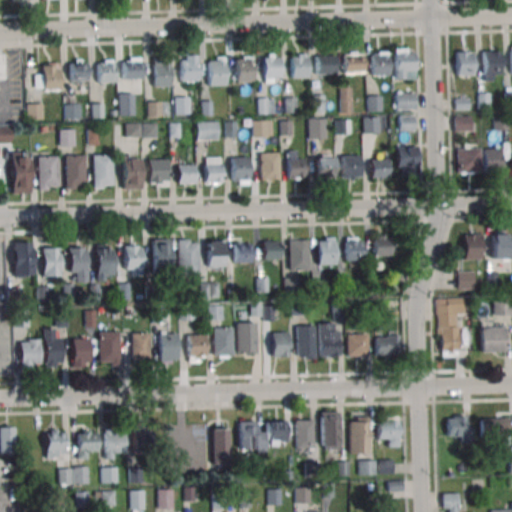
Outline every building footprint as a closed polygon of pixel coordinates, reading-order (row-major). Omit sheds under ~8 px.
[(481,52),(498,51),(498,75),(481,75),(481,52)] [(453,52),(470,52),(471,75),(454,76),(453,52)] [(392,54),(412,53),(412,71),(393,71),(392,54)] [(341,56),(360,55),(361,73),(341,73),(341,56)] [(369,55),(386,55),(386,76),(369,76),(369,55)] [(178,61),(183,60),(183,56),(195,56),(196,81),(179,82),(178,61)] [(313,57),(332,56),(333,73),(314,74),(313,57)] [(288,58),(305,57),(306,78),(289,79),(288,58)] [(260,58),(278,58),(278,79),(261,79),(260,58)] [(233,61),(250,60),(251,81),(234,82),(233,61)] [(205,62),(222,61),(223,82),(206,83),(205,62)] [(120,62),(139,62),(140,79),(121,80),(120,62)] [(67,64),(85,63),(85,81),(67,81),(67,64)] [(95,64),(112,63),(113,82),(96,83),(95,64)] [(151,65),(168,65),(168,86),(151,86),(151,65)] [(40,69),(57,69),(58,90),(41,91),(40,69)] [(337,113),(350,113),(350,87),(337,87),(337,113)] [(134,92),(117,92),(117,115),(134,115),(134,92)] [(414,92),(394,92),(394,110),(414,110),(414,92)] [(188,96),(172,96),(172,114),(188,114),(188,96)] [(364,97),(380,96),(380,111),(365,112),(364,97)] [(255,113),(272,113),(272,97),(255,97),(255,113)] [(143,102),(159,102),(160,117),(144,117),(143,102)] [(24,105),(40,104),(41,119),(25,120),(24,105)] [(62,104),(78,104),(78,119),(63,119),(62,104)] [(89,105),(100,104),(101,119),(90,120),(89,105)] [(469,131),(469,115),(452,115),(452,131),(469,131)] [(396,117),(412,117),(412,132),(397,132),(396,117)] [(505,129),(505,117),(492,117),(491,128),(505,129)] [(360,118),(376,118),(376,133),(360,133),(360,118)] [(334,134),(348,134),(348,119),(334,119),(334,134)] [(305,120),(321,120),(321,135),(306,135),(305,120)] [(250,121),(266,121),(266,136),(251,136),(250,121)] [(194,123),(215,122),(216,140),(195,140),(194,123)] [(223,122),(233,122),(234,137),(223,137),(223,122)] [(122,124),(138,123),(139,138),(123,139),(122,124)] [(140,124),(155,123),(156,138),(140,139),(140,124)] [(167,123),(177,123),(178,138),(167,138),(167,123)] [(0,142),(9,143),(9,126),(0,125),(0,142)] [(73,145),(73,129),(57,129),(57,145),(73,145)] [(84,129),(95,129),(96,144),(85,145),(84,129)] [(417,175),(417,145),(395,145),(395,175),(417,175)] [(479,147),(455,147),(455,173),(479,173),(479,147)] [(500,172),(500,147),(482,147),(482,172),(500,172)] [(28,193),(28,151),(9,151),(9,193),(28,193)] [(277,152),(258,152),(258,180),(277,180),(277,152)] [(303,179),(303,152),(285,152),(285,179),(303,179)] [(90,156),(109,155),(110,186),(101,186),(101,189),(91,190),(90,156)] [(359,179),(359,155),(340,155),(340,179),(359,179)] [(62,156),(81,156),(82,186),(73,186),(73,190),(63,190),(62,156)] [(120,156),(131,156),(131,160),(137,160),(138,190),(121,191),(120,156)] [(35,157),(54,157),(55,187),(46,187),(46,191),(36,191),(35,157)] [(202,157),(202,183),(221,183),(221,157),(202,157)] [(229,158),(246,158),(246,179),(230,179),(229,158)] [(332,178),(332,158),(310,158),(310,178),(332,178)] [(369,178),(386,178),(386,158),(369,158),(369,178)] [(146,161),(163,160),(163,181),(146,182),(146,161)] [(175,183),(193,183),(193,164),(175,164),(175,183)] [(509,233),(490,233),(490,259),(509,259),(509,233)] [(462,259),(480,259),(480,234),(462,234),(462,259)] [(390,255),(390,235),(370,236),(370,255),(390,255)] [(315,265),(334,265),(334,236),(315,236),(315,265)] [(344,260),(362,260),(362,237),(344,237),(344,260)] [(150,238),(150,270),(169,270),(169,238),(150,238)] [(197,238),(176,238),(176,275),(197,275),(197,238)] [(307,271),(306,239),(287,239),(287,271),(307,271)] [(279,240),(260,240),(260,259),(279,259),(279,240)] [(223,241),(205,241),(205,267),(223,267),(223,241)] [(250,242),(227,242),(227,261),(250,261),(250,242)] [(12,243),(12,276),(32,276),(32,243),(12,243)] [(112,280),(112,244),(93,244),(93,280),(112,280)] [(140,275),(141,245),(122,245),(122,275),(140,275)] [(86,282),(85,246),(67,246),(67,274),(75,274),(75,282),(86,282)] [(40,247),(40,276),(59,276),(59,247),(40,247)] [(472,271),(456,271),(456,289),(472,289),(472,271)] [(216,298),(216,282),(199,282),(199,298),(216,298)] [(434,297),(435,354),(459,353),(458,317),(463,317),(462,297),(434,297)] [(509,315),(509,300),(492,300),(492,315),(509,315)] [(178,320),(194,320),(194,304),(178,304),(178,320)] [(254,355),(254,322),(235,322),(235,355),(254,355)] [(318,357),(337,357),(337,323),(318,323),(318,357)] [(295,358),(314,358),(314,324),(295,324),(295,358)] [(479,351),(504,351),(504,326),(479,326),(479,351)] [(211,355),(232,355),(232,327),(211,327),(211,355)] [(41,367),(60,367),(60,328),(41,328),(41,367)] [(118,331),(97,331),(97,364),(118,364),(118,331)] [(269,357),(287,357),(287,331),(269,331),(269,357)] [(367,356),(367,331),(345,331),(345,356),(367,356)] [(148,359),(147,332),(129,333),(129,359),(148,359)] [(156,332),(156,363),(177,363),(177,332),(156,332)] [(374,332),(374,357),(398,357),(398,332),(374,332)] [(186,334),(186,362),(203,362),(203,334),(186,334)] [(70,337),(70,367),(90,367),(90,337),(70,337)] [(18,367),(38,367),(38,339),(18,339),(18,367)] [(337,450),(337,412),(318,412),(318,450),(337,450)] [(465,415),(446,415),(446,436),(465,436),(465,415)] [(348,453),(367,453),(367,416),(348,416),(348,453)] [(479,418),(479,437),(507,437),(507,418),(479,418)] [(312,419),(294,419),(294,448),(312,448),(312,419)] [(398,446),(398,419),(376,419),(376,446),(398,446)] [(237,421),(237,450),(264,450),(264,440),(287,440),(287,420),(264,420),(264,421),(237,421)] [(15,427),(0,426),(0,453),(15,454),(15,427)] [(131,454),(150,454),(150,428),(131,428),(131,454)] [(210,467),(227,467),(227,428),(210,428),(210,467)] [(43,429),(43,458),(63,458),(63,429),(43,429)] [(96,450),(96,430),(75,430),(75,458),(86,458),(86,450),(96,450)] [(114,454),(124,454),(124,430),(103,430),(103,459),(114,459),(114,454)] [(375,460),(358,460),(358,475),(375,475),(375,460)] [(87,466),(56,466),(56,483),(87,483),(87,466)] [(99,483),(116,483),(116,466),(99,466),(99,483)] [(128,481),(140,481),(140,470),(128,470),(128,481)] [(171,508),(171,486),(156,486),(156,508),(171,508)] [(309,487),(293,487),(293,503),(309,503),(309,487)] [(279,505),(279,488),(265,488),(265,505),(279,505)] [(99,505),(114,505),(114,490),(99,490),(99,505)] [(143,490),(128,490),(128,509),(143,509),(143,490)] [(86,507),(86,492),(74,492),(74,507),(86,507)] [(448,511),(457,511),(457,492),(440,493),(440,511),(449,511),(448,511)] [(489,511),(511,511),(511,501),(511,509),(489,509),(489,511)]
